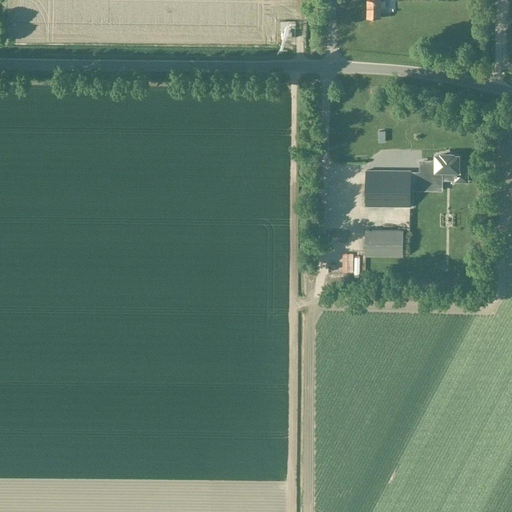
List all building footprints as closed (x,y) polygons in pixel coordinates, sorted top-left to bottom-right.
[(380,0),(367,0),(367,17),(380,17),(380,0)] [(376,139),(376,124),(351,125),(352,140),(376,139)] [(466,181),(466,163),(458,163),(458,157),(453,157),(453,155),(450,155),(444,155),(441,155),(441,157),(436,157),(436,162),(421,162),(421,172),(423,172),(423,180),(421,180),(421,189),(440,190),(440,172),(455,172),(455,175),(454,175),(454,177),(455,177),(455,181),(466,181)] [(365,207),(410,207),(410,171),(366,170),(365,207)] [(403,255),(403,230),(365,230),(365,255),(403,255)]
